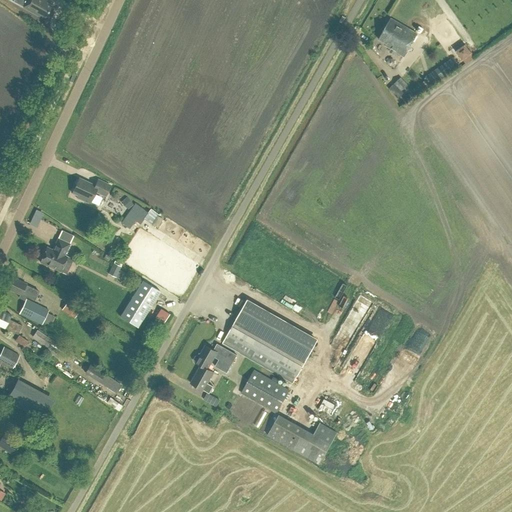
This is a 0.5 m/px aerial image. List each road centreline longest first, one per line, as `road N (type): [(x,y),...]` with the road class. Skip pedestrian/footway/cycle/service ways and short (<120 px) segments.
road 1 (unclassified): [(69,511),(360,0)]
road 2 (unclassified): [(0,253),(118,0)]
